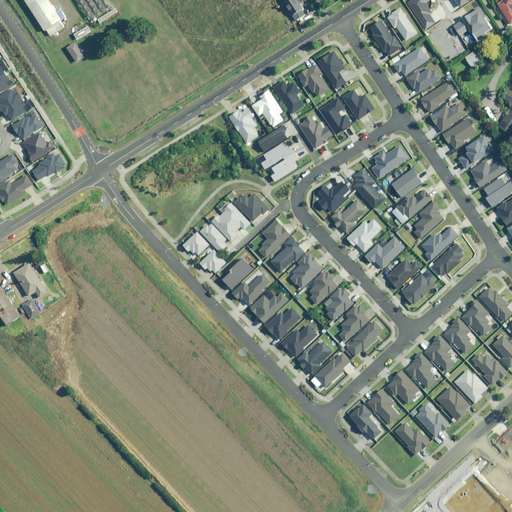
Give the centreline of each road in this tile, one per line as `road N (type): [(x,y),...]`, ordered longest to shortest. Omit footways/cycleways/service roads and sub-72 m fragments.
road 1 (residential): [(319,417),(141,228),(99,170)]
road 2 (residential): [(412,332),(295,200),(304,179),(405,117)]
road 3 (tertiary): [(99,170),(337,18)]
road 4 (unclassified): [(99,170),(0,8)]
road 5 (residential): [(497,253),(405,117)]
road 6 (unclassified): [(399,502),(511,398)]
road 7 (residential): [(412,332),(319,417)]
road 8 (residential): [(405,117),(337,18)]
